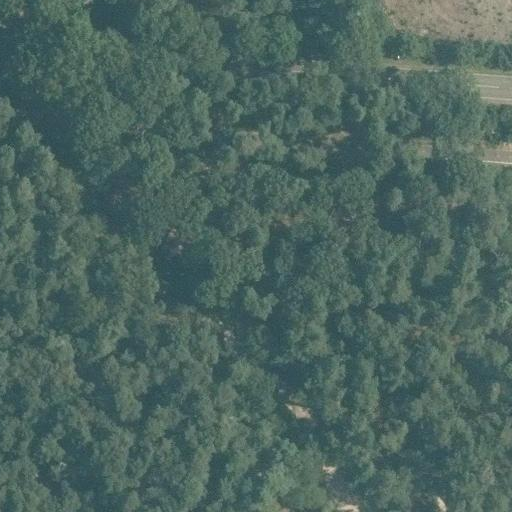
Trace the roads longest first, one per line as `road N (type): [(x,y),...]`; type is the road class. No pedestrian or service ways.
road 1 (secondary): [(511,88),(16,49)]
road 2 (track): [(296,431),(104,210)]
